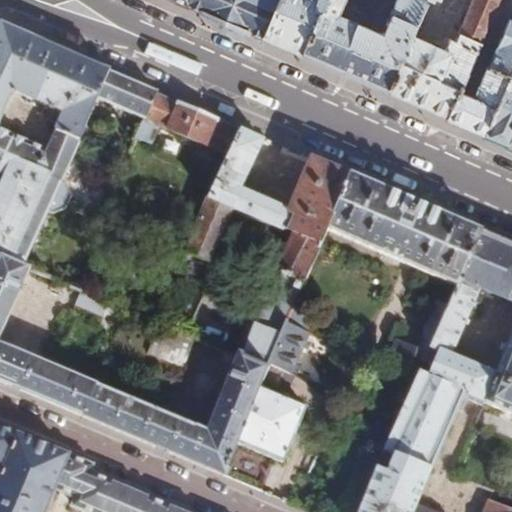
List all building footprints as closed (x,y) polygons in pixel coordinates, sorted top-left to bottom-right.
[(173,0),(247,32),(256,11),(269,17),(276,0),(173,0)] [(276,0),(269,17),(260,37),(300,55),(323,0),(276,0)] [(323,0),(300,55),(386,91),(410,36),(424,2),(419,0),(396,0),(380,36),(336,17),(343,0),(323,0)] [(410,36),(386,91),(446,118),(458,90),(472,58),(496,0),(470,0),(453,41),(444,37),(439,50),(410,36)] [(247,32),(260,37),(269,17),(256,11),(247,32)] [(511,18),(507,17),(486,65),(509,74),(511,67),(511,18)] [(0,25),(0,119),(11,93),(61,115),(45,150),(67,160),(94,99),(107,71),(0,25)] [(458,90),(446,118),(483,134),(509,74),(486,65),(473,96),(458,90)] [(483,134),(509,145),(511,137),(511,67),(509,74),(483,134)] [(155,91),(107,71),(94,99),(142,119),(155,91)] [(238,128),(155,91),(142,119),(135,135),(150,141),(160,123),(227,153),(238,128)] [(261,138),(238,128),(227,153),(190,238),(168,289),(191,299),(230,210),(239,188),(261,138)] [(0,131),(0,174),(3,176),(0,183),(0,263),(10,259),(22,264),(46,211),(52,213),(64,208),(68,197),(64,184),(59,182),(68,160),(67,160),(45,150),(0,131)] [(309,158),(308,159),(287,209),(253,195),(244,216),(288,234),(273,277),(258,322),(242,358),(268,369),(269,366),(286,325),(293,310),(326,228),(347,175),(309,158)] [(479,233),(347,175),(326,228),(456,285),(479,233)] [(253,195),(239,188),(230,210),(244,216),(253,195)] [(383,455),(391,458),(384,474),(375,471),(357,511),(437,511),(416,502),(461,395),(511,416),(511,245),(479,231),(479,233),(456,285),(447,304),(434,299),(419,334),(413,350),(410,357),(430,365),(424,378),(416,373),(394,426),(383,455)] [(276,232),(260,267),(270,271),(286,236),(276,232)] [(0,323),(24,265),(22,264),(10,259),(0,263),(0,380),(82,416),(95,385),(0,344),(0,323)] [(108,302),(79,289),(72,304),(102,315),(108,302)] [(317,320),(293,310),(286,325),(307,334),(311,335),(317,320)] [(195,338),(160,323),(149,352),(183,367),(195,338)] [(413,350),(419,334),(393,323),(386,339),(394,342),(413,350)] [(269,366),(291,374),(307,334),(286,325),(269,366)] [(403,375),(410,357),(413,350),(394,342),(383,366),(403,375)] [(82,416),(224,475),(237,445),(260,388),(262,383),(268,369),(242,358),(240,357),(208,433),(95,385),(82,416)] [(268,369),(262,383),(287,393),(294,376),(291,374),(269,366),(268,369)] [(305,408),(260,388),(237,445),(282,463),(305,408)] [(64,456),(0,428),(0,511),(45,511),(55,490),(77,499),(74,507),(84,511),(183,511),(89,472),(91,467),(64,456)] [(482,511),(511,511),(487,500),(482,511)]
